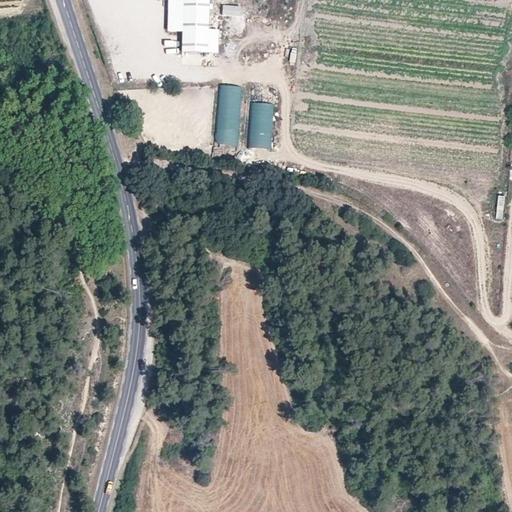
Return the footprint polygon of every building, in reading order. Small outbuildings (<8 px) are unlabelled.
[(182,30),(182,0),(167,0),(167,30),(182,30)] [(207,52),(207,30),(208,0),(182,0),(182,30),(181,51),(207,52)] [(242,7),(223,5),(222,16),(240,18),(242,7)] [(217,52),(217,30),(207,30),(207,52),(217,52)] [(216,145),(238,146),(239,86),(217,85),(216,145)] [(250,88),(249,148),(272,148),(274,89),(250,88)]
